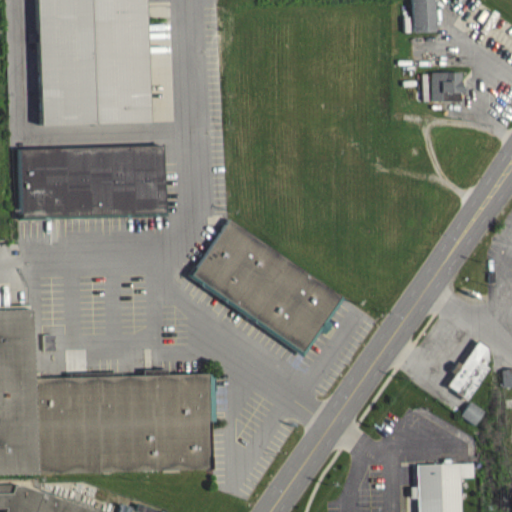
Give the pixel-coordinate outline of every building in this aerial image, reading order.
[(143,0),(146,120),(37,123),(34,0),(143,0)] [(431,0),(432,28),(411,29),(409,0),(431,0)] [(491,7),(497,11),(484,32),(478,28),(491,7)] [(429,70),(429,98),(458,98),(458,70),(429,70)] [(162,214),(18,219),(16,148),(160,144),(162,214)] [(340,296),(324,318),(329,322),(321,332),(317,329),(299,354),(184,274),(190,265),(193,267),(197,260),(227,217),(340,296)] [(208,468),(0,473),(0,308),(29,308),(31,377),(212,372),(213,419),(207,419),(208,468)] [(484,345),(486,356),(482,362),(486,365),(465,397),(444,383),(475,338),(484,345)] [(500,368),(511,367),(511,383),(501,384),(500,368)] [(473,429),(481,414),(466,406),(458,421),(473,429)] [(416,511),(415,462),(470,461),(470,474),(456,475),(456,511),(416,511)] [(9,497),(9,489),(18,489),(18,484),(2,483),(1,497),(9,497)] [(0,492),(9,492),(12,484),(18,484),(97,511),(2,511),(4,507),(2,506),(0,506),(0,492)]
